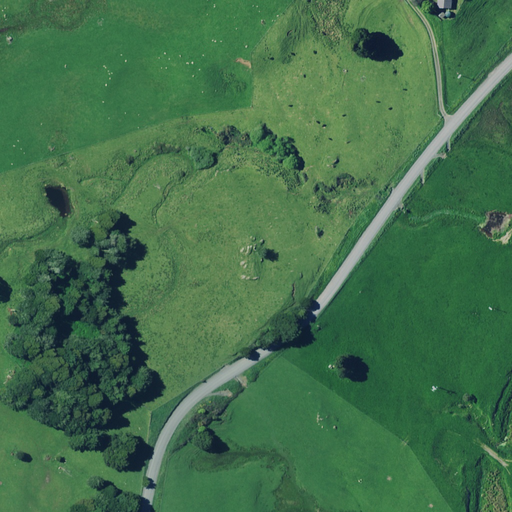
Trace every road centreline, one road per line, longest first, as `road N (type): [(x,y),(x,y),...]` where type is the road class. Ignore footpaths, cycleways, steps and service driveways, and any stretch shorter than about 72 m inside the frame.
road 1 (unclassified): [(146,511),(163,435),(184,404),(321,303),(444,129),(511,62)]
road 2 (track): [(450,123),(429,28),(408,0)]
